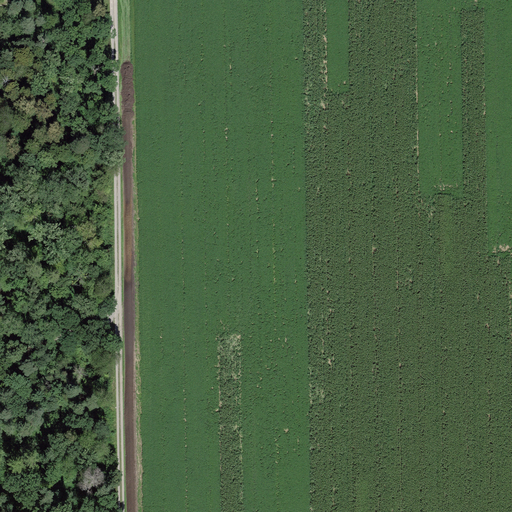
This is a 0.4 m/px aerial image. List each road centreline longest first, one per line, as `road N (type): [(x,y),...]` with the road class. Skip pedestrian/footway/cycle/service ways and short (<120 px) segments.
road 1 (track): [(113,0),(122,511)]
road 2 (track): [(120,297),(0,351)]
